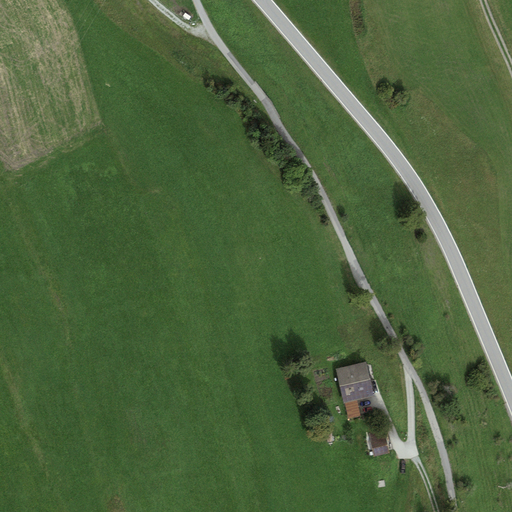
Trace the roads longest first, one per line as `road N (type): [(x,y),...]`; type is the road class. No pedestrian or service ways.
road 1 (unclassified): [(454,511),(423,390),(286,128),(225,51),(197,0)]
road 2 (tertiary): [(511,385),(434,211),(346,94),(261,0)]
